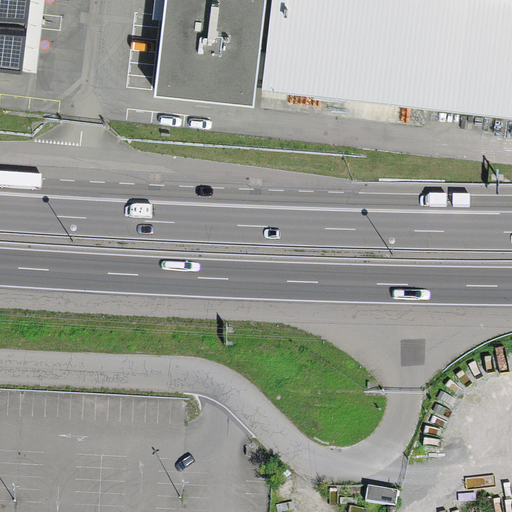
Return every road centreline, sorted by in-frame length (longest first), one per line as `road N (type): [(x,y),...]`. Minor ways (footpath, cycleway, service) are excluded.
road 1 (motorway): [(511,232),(0,212)]
road 2 (motorway): [(0,266),(511,285)]
road 3 (unknown): [(140,428),(187,431),(242,397),(223,511)]
